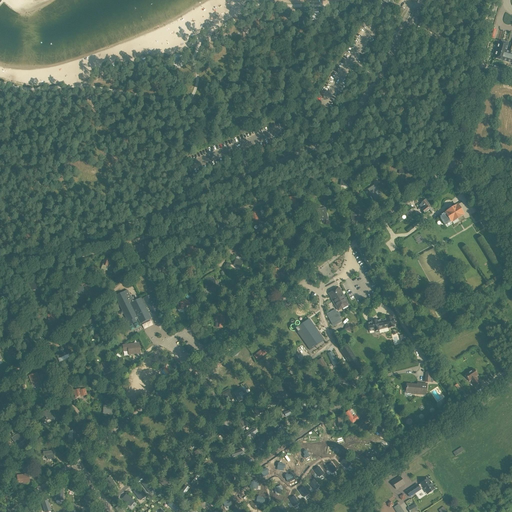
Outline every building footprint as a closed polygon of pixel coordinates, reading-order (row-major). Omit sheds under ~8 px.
[(511,53),(506,51),(506,50),(508,44),(499,42),(494,59),(503,61),(508,63),(509,61),(511,62),(511,53)] [(411,170),(412,171),(413,166),(409,166),(401,166),(401,168),(399,168),(399,174),(411,174),(411,172),(411,170)] [(369,189),(368,190),(371,195),(373,194),(375,197),(375,198),(375,197),(377,200),(382,196),(382,197),(374,184),(374,185),(369,188),(369,189)] [(422,203),(419,205),(422,210),(424,213),(429,209),(431,212),(433,210),(425,200),(423,202),(421,203),(422,203)] [(319,206),(315,207),(316,212),(320,211),(321,220),(327,218),(325,208),(320,209),(319,206)] [(455,207),(453,206),(447,210),(448,212),(440,217),(445,226),(463,215),(457,206),(455,207)] [(258,216),(257,211),(251,213),(251,215),(252,215),(253,221),(252,221),(253,224),(259,223),(259,220),(258,220),(257,216),(258,216)] [(352,221),(359,221),(358,211),(351,211),(352,221)] [(225,222),(218,223),(219,231),(226,229),(225,222)] [(289,236),(288,235),(281,240),(283,243),(285,241),(287,243),(286,243),(287,244),(287,243),(291,241),(292,241),(293,240),(290,235),(289,236)] [(142,243),(134,246),(136,254),(145,251),(142,243)] [(241,268),(243,262),(236,259),(233,265),(241,268)] [(279,269),(272,270),(272,272),(273,272),(274,278),(278,278),(278,273),(279,273),(284,273),(283,269),(279,269)] [(211,278),(205,279),(206,289),(216,288),(215,280),(214,280),(214,278),(211,279),(211,278)] [(29,291),(31,290),(31,289),(38,287),(36,281),(27,284),(29,291)] [(338,310),(348,305),(339,288),(329,294),(338,310)] [(127,290),(115,296),(129,326),(136,322),(136,320),(138,319),(140,324),(151,318),(150,316),(149,314),(150,313),(151,315),(159,311),(151,295),(143,298),(141,299),(141,298),(134,301),(132,297),(131,298),(127,290)] [(253,304),(255,297),(252,297),(253,293),(247,291),(246,295),(247,295),(246,302),(253,304)] [(186,302),(178,303),(178,310),(183,309),(187,309),(186,307),(187,307),(187,306),(189,306),(189,300),(185,301),(186,302)] [(10,322),(15,319),(13,315),(14,315),(12,312),(6,316),(10,322)] [(223,327),(224,315),(217,314),(216,327),(223,327)] [(392,319),(392,317),(385,319),(386,320),(381,321),(381,320),(376,321),(372,322),(367,323),(369,331),(374,330),(374,332),(375,332),(375,333),(376,333),(377,333),(378,332),(379,331),(378,331),(379,331),(378,328),(387,325),(388,328),(394,327),(394,325),(392,319)] [(95,319),(89,321),(91,329),(98,327),(95,319)] [(309,319),(295,329),(310,350),(324,340),(309,319)] [(351,332),(353,326),(347,324),(344,330),(351,332)] [(29,350),(33,347),(32,345),(34,344),(32,340),(26,344),(29,350)] [(140,353),(139,343),(123,346),(123,351),(128,350),(129,355),(140,353)] [(64,347),(54,352),(58,360),(68,355),(64,347)] [(355,371),(361,367),(348,347),(341,351),(355,371)] [(262,349),(254,356),(258,360),(265,354),(262,349)] [(332,352),(327,354),(332,363),(333,366),(336,365),(336,364),(337,364),(332,352)] [(322,359),(317,361),(322,372),(327,369),(322,359)] [(104,374),(110,372),(109,370),(112,369),(111,366),(107,367),(107,365),(103,366),(104,368),(102,369),(104,374)] [(443,374),(448,371),(444,366),(439,369),(443,374)] [(478,375),(474,369),(471,371),(470,371),(468,372),(468,373),(464,375),(469,382),(471,380),(475,387),(480,383),(476,377),(478,375)] [(304,370),(299,373),(304,383),(306,382),(307,381),(309,380),(304,370)] [(37,373),(29,376),(33,386),(41,383),(37,373)] [(293,377),(287,380),(293,390),(298,387),(293,377)] [(411,394),(426,395),(427,384),(420,383),(420,385),(407,384),(406,391),(405,391),(405,394),(405,395),(406,397),(408,397),(409,397),(410,396),(411,394)] [(458,396),(463,392),(457,384),(452,388),(458,396)] [(282,385),(276,388),(282,397),(284,396),(285,396),(286,396),(285,395),(287,394),(282,385)] [(240,389),(233,393),(239,402),(242,400),(238,394),(242,392),(243,394),(245,393),(242,388),(240,389)] [(87,395),(85,389),(80,391),(79,389),(74,391),(75,397),(75,398),(76,398),(76,397),(80,396),(82,395),(82,396),(87,395)] [(234,399),(229,389),(222,394),(223,397),(224,398),(228,395),(231,401),(234,399)] [(7,401),(5,394),(9,393),(8,390),(4,391),(5,392),(1,393),(1,394),(0,394),(0,398),(1,404),(2,404),(1,403),(7,401)] [(270,392),(265,396),(272,405),(277,402),(270,392)] [(308,396),(301,405),(305,407),(311,398),(308,396)] [(325,397),(322,399),(327,408),(331,406),(325,397)] [(256,403),(251,406),(258,415),(260,414),(261,414),(261,413),(263,412),(256,403)] [(286,411),(284,413),(285,415),(286,417),(297,411),(295,407),(287,412),(286,411)] [(54,415),(52,408),(46,409),(46,411),(41,412),(42,416),(45,415),(46,419),(47,419),(46,419),(52,417),(52,416),(54,415)] [(349,411),(345,413),(352,424),(358,419),(356,415),(353,417),(349,411)] [(240,415),(235,418),(240,428),(246,425),(240,415)] [(223,425),(218,428),(224,438),(229,435),(223,425)] [(279,428),(278,430),(286,439),(289,436),(283,429),(283,428),(281,426),(279,428)] [(82,428),(76,429),(77,431),(73,431),(73,434),(73,439),(77,438),(83,437),(82,428)] [(254,428),(244,435),(247,439),(255,433),(255,434),(257,432),(256,430),(254,428)] [(20,431),(11,438),(16,445),(26,438),(20,431)] [(271,435),(270,437),(277,446),(281,444),(275,436),(273,433),(271,435)] [(207,437),(202,440),(207,450),(209,449),(210,449),(211,448),(210,448),(213,447),(207,437)] [(260,441),(254,452),(258,454),(262,445),(263,446),(264,443),(262,442),(260,441)] [(461,447),(453,452),(455,456),(464,451),(461,447)] [(199,449),(194,452),(198,459),(203,456),(199,449)] [(54,459),(53,453),(53,450),(51,450),(52,451),(44,452),(44,456),(46,455),(47,458),(47,459),(52,458),(52,459),(54,459)] [(189,452),(184,455),(189,462),(194,459),(189,452)] [(179,457),(175,461),(181,468),(186,464),(179,457)] [(344,459),(340,463),(346,468),(350,464),(344,459)] [(332,463),(327,466),(331,473),(336,469),(332,463)] [(171,467),(167,472),(174,476),(177,471),(171,467)] [(319,467),(314,470),(319,477),(323,473),(319,467)] [(228,469),(225,472),(231,481),(234,478),(228,469)] [(196,473),(189,481),(193,484),(200,475),(196,473)] [(27,475),(19,476),(20,479),(21,478),(21,483),(29,482),(29,476),(28,474),(27,475)] [(110,477),(105,481),(111,490),(113,488),(113,489),(114,488),(116,486),(110,477)] [(396,489),(404,484),(399,477),(391,482),(396,489)] [(73,479),(69,490),(72,491),(73,491),(75,492),(79,482),(73,479)] [(417,484),(406,492),(410,497),(415,493),(414,492),(419,489),(420,490),(423,488),(427,494),(429,492),(431,493),(432,491),(433,490),(434,489),(431,486),(432,486),(430,483),(427,479),(420,484),(418,486),(417,484)] [(147,480),(142,484),(149,493),(154,489),(147,480)] [(314,480),(309,484),(314,490),(319,486),(314,480)] [(185,485),(178,495),(182,498),(189,488),(185,485)] [(303,487),(299,491),(303,497),(308,494),(303,487)] [(138,488),(133,492),(140,500),(142,499),(143,498),(145,497),(138,488)] [(126,495),(122,499),(131,506),(132,504),(132,505),(133,504),(134,502),(126,495)] [(294,496),(289,499),(293,506),(298,503),(294,496)] [(47,501),(42,503),(44,511),(48,511),(49,511),(51,511),(47,501)] [(169,503),(167,505),(169,507),(170,507),(175,511),(179,511),(181,511),(171,501),(170,503),(169,503)]
